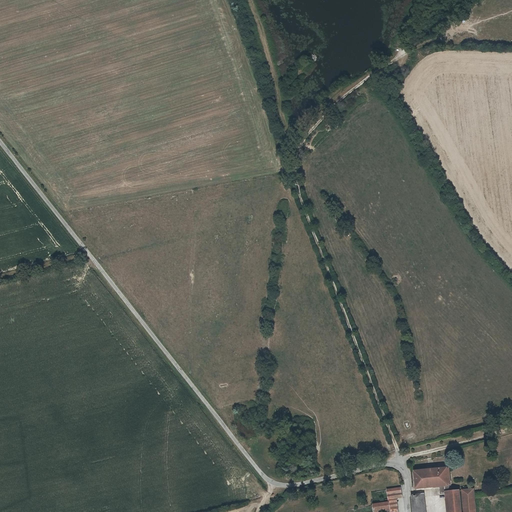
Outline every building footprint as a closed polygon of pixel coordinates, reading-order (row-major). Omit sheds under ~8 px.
[(446,496),(453,496),(453,495),(453,489),(452,471),(420,474),(421,491),(446,489),(446,496)] [(393,503),(384,504),(384,510),(393,509),(393,511),(401,511),(400,500),(406,499),(405,490),(391,491),(393,503)] [(480,511),(478,493),(468,494),(468,511),(480,511)] [(465,511),(464,494),(453,495),(453,496),(454,511),(465,511)] [(426,511),(425,497),(416,498),(417,511),(426,511)]
